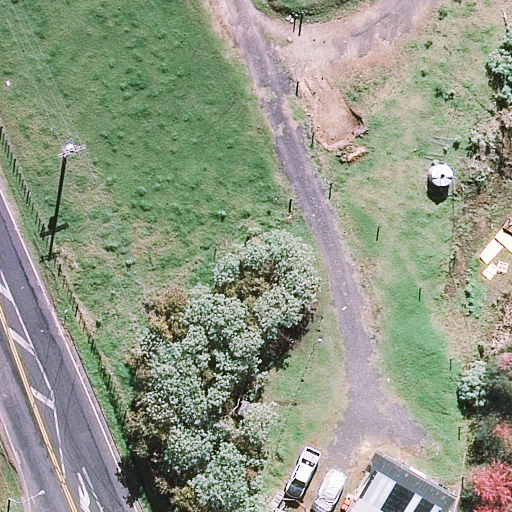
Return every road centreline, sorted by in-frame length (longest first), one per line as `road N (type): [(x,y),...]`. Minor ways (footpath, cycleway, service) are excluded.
road 1 (tertiary): [(0,299),(79,511)]
road 2 (track): [(247,0),(338,22),(366,0)]
